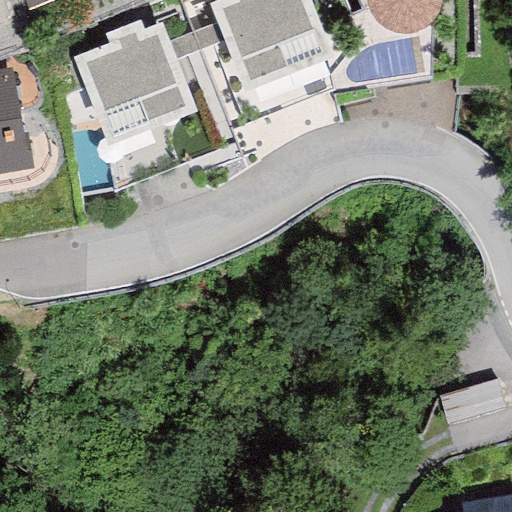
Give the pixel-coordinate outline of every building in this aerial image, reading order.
[(78,0),(19,0),(28,20),(78,0)] [(223,0),(226,5),(209,14),(243,103),(331,66),(306,0),(223,0)] [(364,0),(366,10),(367,18),(372,26),(377,31),(384,37),(393,41),(401,44),(411,43),(420,39),(426,36),(432,30),(437,22),(441,14),(442,5),(441,0),(364,0)] [(138,27),(103,40),(108,51),(75,63),(108,151),(190,120),(157,33),(143,39),(138,27)] [(11,72),(0,74),(0,182),(30,177),(11,72)]
